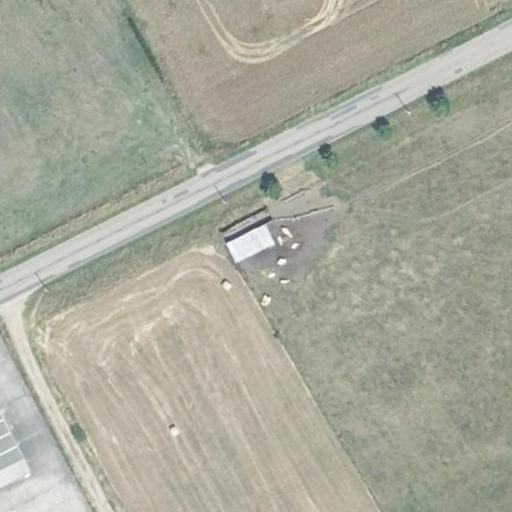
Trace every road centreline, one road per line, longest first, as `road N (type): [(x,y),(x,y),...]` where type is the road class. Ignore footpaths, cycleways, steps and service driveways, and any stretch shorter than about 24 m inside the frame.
road 1 (tertiary): [(511,34),(0,290)]
road 2 (track): [(0,304),(106,511)]
